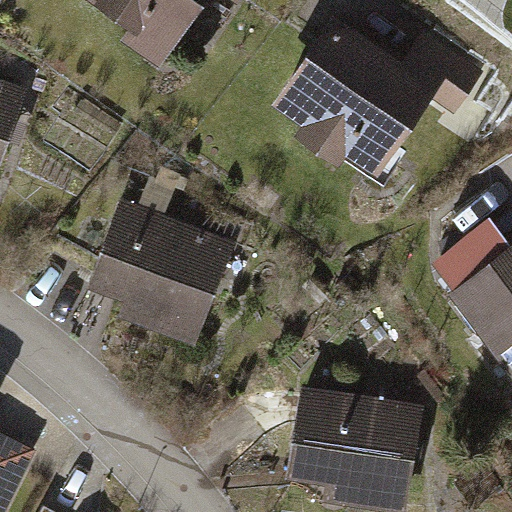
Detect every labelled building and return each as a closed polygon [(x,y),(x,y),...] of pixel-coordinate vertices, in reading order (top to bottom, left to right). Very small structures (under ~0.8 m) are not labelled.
[(105,0),(131,18),(121,32),(160,58),(200,0),(236,0),(238,1),(238,0),(105,0)] [(404,54),(335,5),(273,93),(302,114),(296,123),(341,155),(348,145),(379,167),(430,95),(454,112),(484,70),(423,27),(404,54)] [(0,159),(28,84),(0,73),(0,159)] [(236,237),(121,192),(87,276),(125,291),(118,308),(196,339),(236,237)] [(511,250),(442,304),(511,393),(511,250)] [(426,400),(304,378),(288,469),(328,476),(325,493),(407,508),(426,400)] [(0,511),(4,511),(37,448),(0,429),(0,511)]
